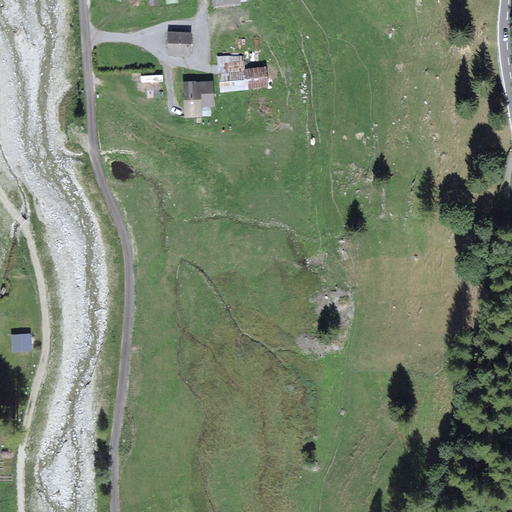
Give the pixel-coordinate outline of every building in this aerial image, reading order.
[(189,32),(170,32),(170,54),(189,54),(189,32)] [(243,56),(219,59),(222,86),(223,90),(267,86),(265,68),(244,70),(243,56)] [(196,81),(184,82),(186,116),(201,115),(200,105),(213,104),(212,82),(196,83),(196,81)] [(163,96),(162,86),(152,87),(153,97),(163,96)] [(32,334),(13,335),(15,352),(33,350),(32,334)]
